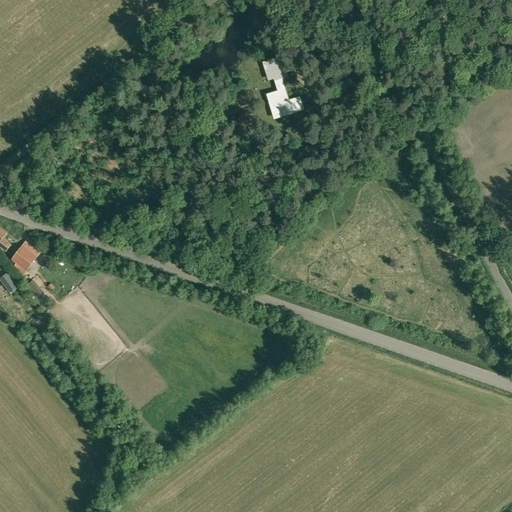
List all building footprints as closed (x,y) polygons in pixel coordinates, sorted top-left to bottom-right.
[(282,57),(264,62),(270,80),(274,78),(278,91),(268,94),(274,111),(281,109),(283,116),(304,109),(300,97),(288,100),(281,79),(288,77),(282,57)] [(339,100),(347,112),(362,103),(355,91),(339,100)] [(0,227),(0,246),(6,251),(11,244),(3,239),(7,233),(0,227)] [(12,261),(26,271),(41,252),(26,241),(12,261)] [(17,286),(6,273),(0,277),(0,278),(10,291),(17,286)] [(25,287),(35,300),(44,293),(34,280),(25,287)]
